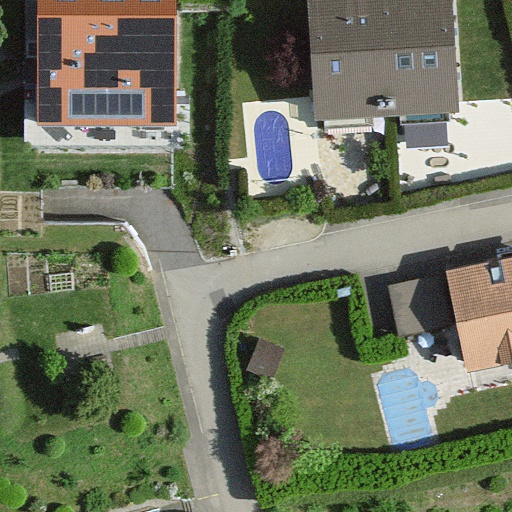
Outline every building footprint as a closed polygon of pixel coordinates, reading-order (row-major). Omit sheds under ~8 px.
[(379,0),(312,0),(319,125),(391,116),(379,0)] [(464,0),(389,0),(392,47),(397,115),(471,105),(464,0)] [(194,1),(51,1),(50,130),(196,129),(194,1)] [(405,328),(462,317),(451,263),(394,274),(405,328)] [(476,379),(511,371),(511,288),(497,292),(493,273),(456,281),(476,379)]
